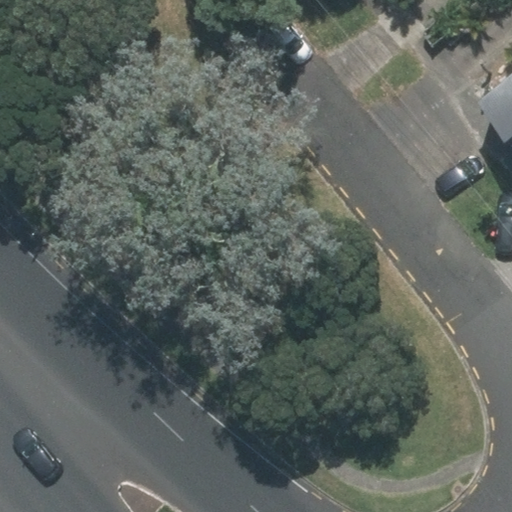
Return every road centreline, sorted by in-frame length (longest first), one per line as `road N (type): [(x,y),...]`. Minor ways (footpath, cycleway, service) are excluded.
road 1 (residential): [(225,0),(511,359)]
road 2 (primary): [(0,340),(137,407),(254,511)]
